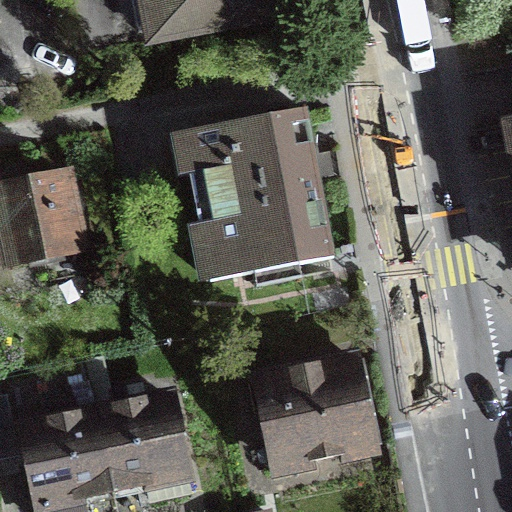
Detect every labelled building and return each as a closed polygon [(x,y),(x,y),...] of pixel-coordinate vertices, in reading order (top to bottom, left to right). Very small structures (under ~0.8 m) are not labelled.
[(136,0),(75,0),(85,50),(144,39),(136,0)] [(269,0),(148,0),(155,36),(272,14),(269,0)] [(332,256),(304,111),(182,134),(210,279),(332,256)] [(80,249),(65,175),(0,187),(0,227),(3,227),(11,263),(80,249)] [(371,446),(353,360),(259,380),(278,465),(371,446)] [(6,398),(0,399),(0,455),(17,453),(6,398)] [(174,400),(146,405),(145,400),(116,405),(117,411),(99,414),(113,487),(188,473),(174,400)] [(99,414),(80,418),(79,413),(49,419),(50,423),(25,428),(40,511),(82,511),(79,494),(113,487),(99,414)]
